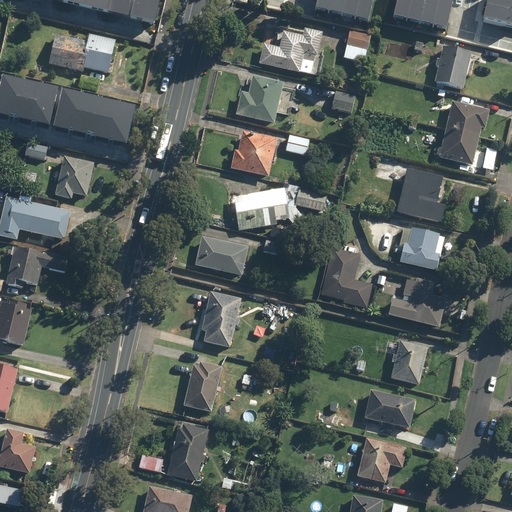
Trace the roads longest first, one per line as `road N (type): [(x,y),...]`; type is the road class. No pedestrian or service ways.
road 1 (tertiary): [(204,0),(79,511)]
road 2 (residential): [(452,511),(511,259)]
